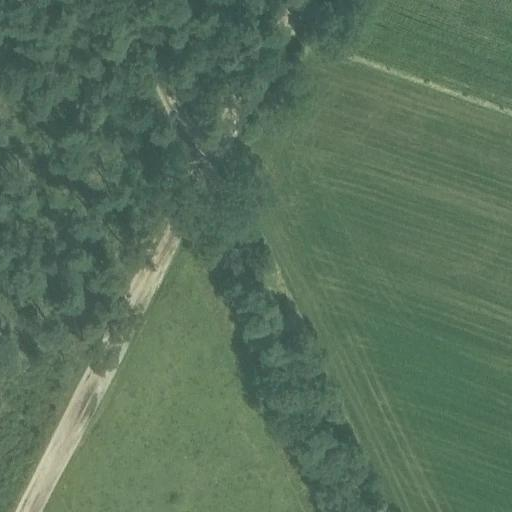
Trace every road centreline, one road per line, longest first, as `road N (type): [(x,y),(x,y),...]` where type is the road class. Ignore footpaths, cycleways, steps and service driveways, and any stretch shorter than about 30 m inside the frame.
road 1 (track): [(205,169),(35,511)]
road 2 (track): [(366,511),(205,169)]
road 3 (track): [(305,0),(205,169)]
road 4 (track): [(200,155),(127,0)]
